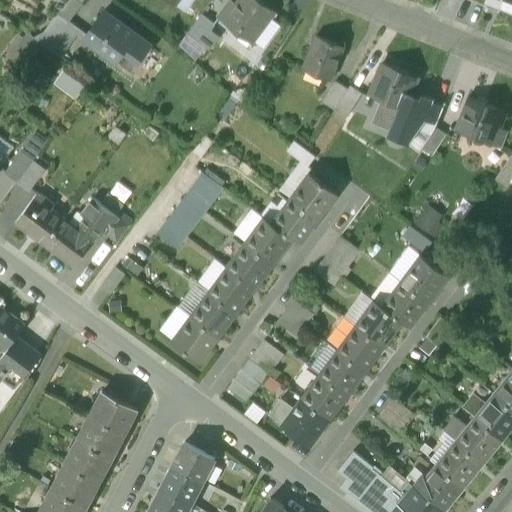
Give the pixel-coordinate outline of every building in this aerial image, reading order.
[(78,0),(68,0),(59,13),(70,21),(83,3),(78,0)] [(219,17),(252,41),(274,11),(259,0),(240,0),(233,10),(227,5),(219,17)] [(500,6),(511,10),(511,0),(487,0),(487,1),(500,6)] [(485,6),(498,11),(500,6),(487,1),(485,6)] [(84,38),(116,61),(117,61),(125,49),(126,50),(137,35),(137,34),(105,10),(84,38)] [(35,38),(50,49),(70,21),(59,13),(58,13),(58,14),(45,32),(35,38)] [(186,36),(197,44),(198,43),(212,23),(201,15),(186,36)] [(80,29),(70,21),(50,49),(60,56),(80,29)] [(117,61),(131,72),(151,45),(137,35),(126,50),(125,49),(117,61)] [(304,69),(330,79),(343,46),(317,36),(309,56),(307,55),(304,64),(305,64),(304,69)] [(387,135),(409,144),(419,130),(425,122),(433,102),(435,98),(422,93),(420,97),(411,94),(418,76),(384,62),(370,96),(381,100),(372,122),(389,129),(387,135)] [(335,108),(338,103),(348,88),(336,80),(323,100),(335,108)] [(350,85),(348,88),(338,103),(350,111),(362,93),(350,85)] [(457,130),(487,142),(493,126),(499,129),(499,127),(506,111),(470,97),(457,130)] [(419,130),(430,135),(431,135),(436,127),(444,106),(433,102),(425,122),(419,130)] [(133,128),(140,133),(147,123),(140,118),(133,128)] [(508,131),(499,127),(499,129),(493,126),(487,142),(501,148),(508,131)] [(447,134),(436,127),(431,135),(430,135),(422,147),(433,155),(447,134)] [(190,152),(200,159),(213,142),(202,134),(190,152)] [(288,151),(307,165),(314,156),(294,141),(288,151)] [(5,175),(17,183),(31,163),(20,155),(5,175)] [(496,178),(506,185),(511,175),(511,156),(496,178)] [(43,172),(31,163),(17,183),(28,192),(43,172)] [(309,172),(290,198),(319,219),(337,193),(309,172)] [(204,173),(186,198),(204,211),(223,186),(204,173)] [(75,267),(96,237),(80,225),(77,228),(65,219),(52,209),(54,206),(38,194),(16,223),(45,245),(75,267)] [(86,217),(80,225),(96,237),(102,229),(107,233),(106,232),(118,216),(94,198),(81,214),(86,217)] [(186,236),(204,211),(186,198),(168,222),(186,236)] [(300,244),(319,219),(290,198),(272,223),(292,238),(300,244)] [(107,233),(117,240),(132,221),(120,213),(118,216),(106,232),(107,233)] [(274,263),(292,238),(272,223),(264,217),(245,242),(274,263)] [(177,249),(186,236),(168,222),(158,235),(177,249)] [(403,236),(423,250),(429,241),(410,226),(403,236)] [(341,235),(322,261),(341,275),(360,250),(341,235)] [(256,287),(274,263),(245,242),(227,266),(256,287)] [(420,255),(401,280),(429,301),(448,276),(420,255)] [(334,285),(341,275),(322,261),(315,271),(334,285)] [(237,311),(256,287),(227,266),(209,291),(237,311)] [(103,289),(113,296),(128,277),(118,269),(103,289)] [(411,326),(429,301),(401,280),(382,305),(403,320),(411,326)] [(219,336),(237,311),(209,291),(191,315),(219,336)] [(295,299),(287,309),(305,325),(314,313),(295,299)] [(384,345),(403,320),(382,305),(374,299),(356,324),(384,345)] [(0,344),(8,350),(18,336),(26,326),(0,306),(0,344)] [(297,335),(305,325),(287,309),(278,321),(297,335)] [(200,361),(219,336),(191,315),(172,340),(200,361)] [(426,336),(439,347),(454,327),(440,317),(426,336)] [(366,370),(384,345),(356,324),(338,349),(366,370)] [(40,353),(18,336),(8,350),(1,359),(13,368),(23,376),(40,353)] [(264,340),(249,359),(269,374),(283,355),(264,340)] [(348,394),(366,370),(338,349),(320,373),(348,394)] [(0,358),(0,385),(13,368),(1,359),(0,358)] [(261,384),(269,374),(249,359),(242,369),(261,384)] [(0,407),(23,376),(13,368),(0,385),(0,407)] [(247,402),(261,384),(242,369),(227,388),(247,402)] [(511,407),(511,370),(494,393),(511,407)] [(330,419),(348,394),(320,373),(301,398),(330,419)] [(104,391),(91,416),(124,433),(137,408),(104,391)] [(475,416),(487,402),(474,392),(462,405),(475,416)] [(502,438),(511,426),(511,407),(494,393),(487,402),(475,416),(502,438)] [(379,416),(400,434),(415,415),(394,397),(379,416)] [(294,407),(281,398),(270,413),(283,423),(294,407)] [(311,444),(330,419),(301,398),(294,407),(283,423),(311,444)] [(443,430),(456,439),(467,426),(457,418),(457,417),(455,415),(443,430)] [(111,457),(124,433),(91,416),(79,440),(111,457)] [(483,462),(502,438),(475,416),(467,426),(456,439),(483,462)] [(463,486),(483,462),(456,439),(437,463),(463,486)] [(99,481),(111,457),(79,440),(66,464),(99,481)] [(185,442),(173,465),(201,480),(213,456),(185,442)] [(338,470),(347,477),(363,458),(353,450),(338,470)] [(395,508),(404,497),(386,482),(380,477),(382,474),(363,458),(347,477),(340,487),(348,493),(374,511),(383,511),(388,509),(392,511),(396,511),(399,510),(395,508)] [(444,509),(463,486),(437,463),(417,487),(444,509)] [(86,505),(99,481),(66,464),(53,488),(86,505)] [(173,465),(161,487),(190,502),(201,480),(173,465)] [(380,477),(386,482),(396,469),(390,465),(382,474),(380,477)] [(414,484),(396,469),(386,482),(404,497),(414,484)] [(441,511),(444,509),(417,487),(414,484),(404,497),(395,508),(399,510),(400,511),(441,511)] [(161,487),(150,509),(155,511),(184,511),(190,502),(161,487)] [(82,511),(86,505),(53,488),(41,511),(82,511)] [(367,511),(374,511),(348,493),(346,495),(367,511)] [(288,511),(285,510),(286,509),(271,498),(260,511),(288,511)]
